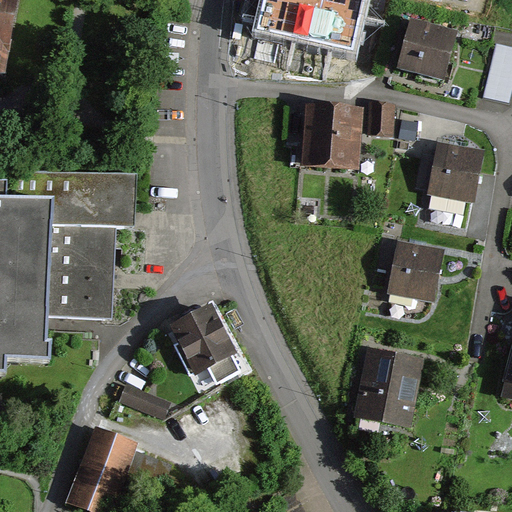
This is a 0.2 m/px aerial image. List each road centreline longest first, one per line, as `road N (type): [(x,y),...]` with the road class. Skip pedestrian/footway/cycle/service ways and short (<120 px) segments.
road 1 (residential): [(209,81),(385,92),(494,121),(510,140),(475,359)]
road 2 (residential): [(49,511),(109,369),(159,305),(226,251)]
road 3 (residential): [(348,511),(277,379),(226,251)]
road 4 (residential): [(226,251),(209,81)]
